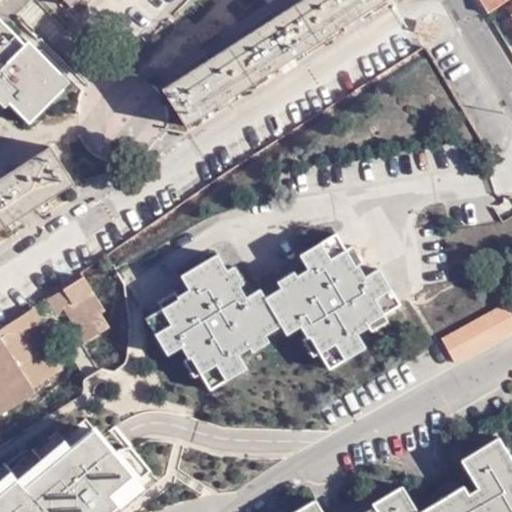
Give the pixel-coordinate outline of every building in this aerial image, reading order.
[(382,0),(302,0),(162,88),(185,124),(382,0)] [(480,0),(488,12),(489,11),(502,2),(505,0),(480,0)] [(2,20),(0,21),(0,100),(5,105),(9,100),(26,120),(66,80),(29,42),(26,45),(2,20)] [(0,177),(0,229),(68,186),(51,146),(0,177)] [(313,246),(299,255),(308,270),(323,261),(313,246)] [(260,298),(244,308),(261,334),(266,342),(278,334),(286,347),(289,345),(297,360),(313,351),(323,366),(342,354),(335,342),(346,335),(344,332),(360,323),(352,307),(367,299),(356,279),(343,288),(335,275),(333,278),(323,261),(308,270),(299,255),(280,266),(287,279),(275,287),(276,289),(260,298)] [(331,257),(323,261),(333,278),(335,275),(340,273),(331,257)] [(261,334),(244,308),(239,301),(225,308),(218,296),(215,297),(206,281),(197,266),(163,286),(171,299),(160,306),(160,309),(143,319),(151,333),(137,343),(150,363),(163,354),(169,367),(173,365),(182,381),(197,372),(207,387),(225,377),(217,363),(230,356),(232,360),(248,351),(244,343),(261,334)] [(215,297),(218,296),(223,293),(213,276),(206,281),(215,297)] [(86,341),(110,326),(102,313),(106,310),(84,277),(64,289),(70,299),(64,307),(86,341)] [(255,292),(260,298),(276,289),(275,287),(272,282),(255,292)] [(376,313),(367,299),(352,307),(360,323),(376,313)] [(139,311),(143,319),(160,309),(160,306),(156,303),(139,311)] [(511,331),(511,317),(505,304),(442,340),(455,363),(511,331)] [(128,328),(137,343),(151,333),(143,319),(128,328)] [(0,335),(0,415),(37,392),(34,388),(63,369),(34,325),(12,331),(1,337),(0,335)] [(289,345),(286,347),(281,350),(290,364),(297,360),(289,345)] [(313,351),(297,360),(308,376),(323,366),(313,351)] [(175,385),(182,381),(173,365),(169,367),(165,370),(175,385)] [(191,398),(207,387),(197,372),(182,381),(191,398)] [(0,511),(110,511),(120,505),(115,499),(150,468),(134,448),(121,458),(111,446),(95,427),(71,447),(25,487),(18,479),(0,494),(0,511)] [(18,479),(25,487),(71,447),(65,439),(18,479)] [(462,494),(434,511),(511,511),(511,467),(499,446),(463,468),(480,496),(468,504),(462,494)] [(0,480),(0,494),(18,479),(11,471),(0,480)] [(413,511),(401,493),(375,510),(375,511),(413,511)]
